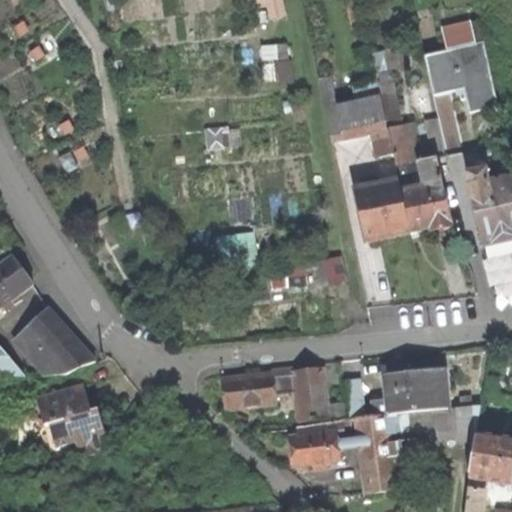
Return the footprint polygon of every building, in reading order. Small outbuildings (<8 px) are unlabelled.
[(272,19),(282,17),(278,0),(256,0),(258,8),(270,5),(272,19)] [(469,114),(498,107),(484,44),(424,57),(432,96),(463,90),(469,114)] [(280,73),(289,71),(287,62),(278,64),(280,73)] [(374,182),(397,177),(395,166),(387,130),(381,99),(325,111),(332,143),(373,134),(378,157),(369,159),(374,182)] [(286,123),(305,120),(302,101),(291,103),(292,112),(284,114),(286,123)] [(402,127),(387,130),(395,166),(409,163),(402,127)] [(210,148),(221,147),(220,130),(209,131),(210,148)] [(436,159),(417,163),(422,187),(400,191),(410,234),(429,230),(430,232),(438,231),(451,228),(436,159)] [(465,174),(481,246),(506,241),(511,239),(511,176),(487,181),(485,170),(465,174)] [(355,191),(365,244),(389,239),(410,234),(400,191),(398,181),(355,191)] [(239,262),(256,260),(252,236),(224,240),(224,245),(218,246),(224,272),(234,271),(233,267),(239,262)] [(0,267),(0,308),(32,285),(21,270),(12,259),(0,267)] [(339,260),(317,265),(322,288),(334,285),(344,280),(339,260)] [(304,272),(286,274),(288,288),(306,286),(304,272)] [(64,376),(94,362),(48,311),(14,341),(45,377),(64,376)] [(0,377),(23,377),(0,349),(0,377)] [(273,380),(292,379),(292,374),(293,374),(293,369),(272,371),(272,375),(273,380)] [(293,374),(292,374),(292,379),(296,420),(331,417),(327,370),(310,372),(293,374)] [(373,402),(375,417),(443,410),(440,372),(422,374),(385,378),(387,401),(373,402)] [(223,409),(275,405),(273,380),(272,375),(220,380),(223,409)] [(348,419),(354,419),(365,418),(358,379),(342,381),(348,419)] [(82,460),(103,454),(98,438),(96,431),(103,429),(100,419),(98,411),(91,413),(87,399),(83,388),(38,401),(46,428),(50,426),(57,450),(77,444),(82,460)] [(457,443),(473,443),(475,434),(480,406),(443,410),(375,417),(365,418),(354,419),(365,494),(394,490),(387,434),(410,433),(411,442),(457,438),(457,443)] [(324,464),(339,461),(334,436),(343,435),(341,420),(295,428),(296,437),(288,438),(290,453),(292,468),(313,465),(314,471),(324,470),(324,464)] [(105,436),(103,429),(96,431),(98,438),(105,436)] [(468,478),(510,485),(511,471),(511,440),(499,439),(475,434),(473,443),(468,478)] [(463,511),(478,511),(482,488),(467,485),(463,511)]
